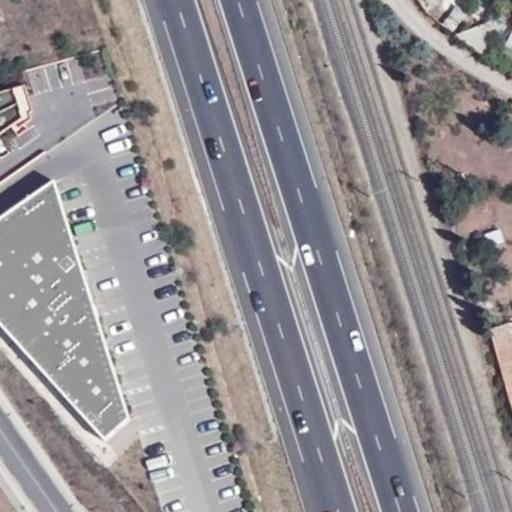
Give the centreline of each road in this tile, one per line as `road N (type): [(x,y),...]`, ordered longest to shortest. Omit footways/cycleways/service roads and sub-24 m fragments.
road 1 (motorway): [(176,0),(338,511)]
road 2 (motorway): [(401,511),(240,0)]
road 3 (residential): [(511,83),(448,45),(404,0)]
